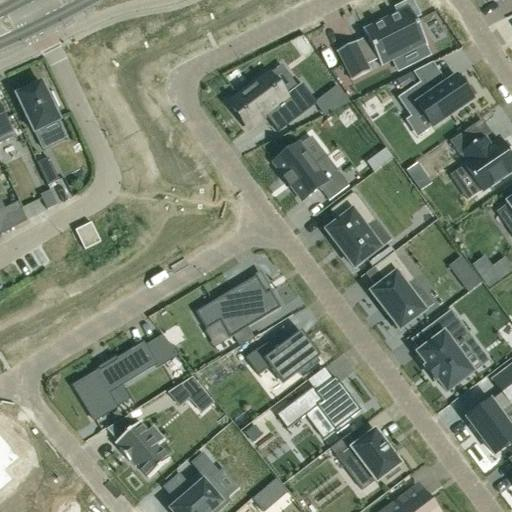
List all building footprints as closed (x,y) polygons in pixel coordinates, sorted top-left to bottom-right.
[(366,36),(337,51),(352,80),(370,71),(366,64),(377,58),(380,65),(426,42),(413,17),(418,15),(410,0),(408,0),(394,7),(397,12),(362,30),(366,36)] [(402,89),(414,80),(410,74),(398,82),(402,89)] [(268,75),(229,105),(248,130),(265,117),(277,134),(316,104),(302,85),(297,88),(285,97),(269,75),(268,75)] [(420,84),(397,99),(410,118),(411,119),(421,112),(432,129),(471,102),(462,88),(463,88),(457,78),(447,85),(433,94),(424,81),(420,84)] [(41,84),(16,96),(34,134),(39,145),(47,141),(42,130),(59,122),(54,111),(58,109),(51,94),(47,96),(41,84)] [(338,88),(327,96),(337,110),(350,103),(338,88)] [(0,144),(12,139),(0,112),(0,144)] [(473,128),(450,144),(459,157),(463,155),(469,164),(463,168),(481,193),(511,171),(511,158),(510,155),(511,153),(511,151),(506,142),(502,145),(500,142),(490,149),(484,140),(483,139),(482,140),(473,128)] [(299,145),(273,164),(284,178),(281,180),(282,181),(283,181),(288,188),(288,190),(291,188),(302,202),(319,189),(329,202),(348,187),(325,156),(314,165),(300,146),(299,145)] [(37,164),(48,187),(59,181),(48,159),(37,164)] [(49,192),(40,196),(47,211),(56,206),(49,192)] [(338,223),(326,232),(336,245),(335,246),(343,257),(344,256),(354,269),(379,250),(364,229),(374,221),(353,194),(330,212),(338,223)] [(8,217),(0,220),(0,234),(13,228),(8,217)] [(91,224),(75,232),(84,251),(100,243),(91,224)] [(376,290),(371,294),(382,307),(381,308),(389,318),(389,317),(399,331),(423,313),(404,287),(413,280),(396,258),(377,273),(385,283),(376,290)] [(511,270),(505,260),(491,270),(499,281),(511,271),(511,270)] [(473,276),(462,284),(468,291),(478,283),(473,276)] [(254,278),(195,314),(206,332),(220,323),(230,340),(234,337),(240,347),(253,340),(247,329),(280,309),(271,293),(270,292),(266,295),(256,277),(254,278)] [(419,353),(417,355),(427,368),(425,369),(435,382),(437,381),(446,393),(471,375),(472,374),(452,349),(468,336),(450,313),(425,332),(433,343),(419,353)] [(0,325),(0,340),(15,360),(37,343),(15,314),(0,325)] [(251,355),(245,360),(258,377),(269,368),(282,386),(298,374),(300,377),(319,363),(317,360),(319,358),(301,333),(284,345),(279,338),(251,355)] [(162,337),(156,341),(169,362),(178,356),(162,337)] [(99,372),(73,388),(94,422),(116,409),(107,395),(155,366),(143,345),(117,361),(115,359),(110,362),(111,364),(104,369),(103,366),(98,369),(99,372)] [(511,368),(494,382),(502,393),(511,405),(511,368)] [(192,378),(168,394),(180,408),(188,400),(201,389),(192,378)] [(312,389),(275,416),(286,431),(305,417),(316,408),(334,432),(337,435),(353,423),(350,420),(360,412),(335,379),(332,381),(316,393),(312,388),(312,389)] [(511,405),(502,393),(467,420),(494,456),(511,442),(511,432),(499,416),(511,406),(511,405)] [(126,435),(115,444),(120,450),(118,451),(129,463),(130,462),(135,468),(137,466),(148,479),(169,462),(146,435),(148,434),(139,424),(129,433),(128,432),(125,435),(126,435)] [(254,427),(245,434),(252,443),(261,436),(254,427)] [(349,436),(330,450),(343,468),(357,458),(375,483),(376,484),(385,477),(388,481),(399,472),(397,468),(400,466),(390,453),(390,452),(385,445),(375,432),(356,446),(349,436)] [(0,435),(0,490),(13,480),(5,471),(19,458),(0,435)] [(176,505),(170,511),(212,511),(229,498),(213,480),(220,475),(218,473),(202,454),(190,464),(198,473),(186,483),(184,484),(191,492),(176,505)] [(435,511),(417,488),(385,511),(435,511)]
